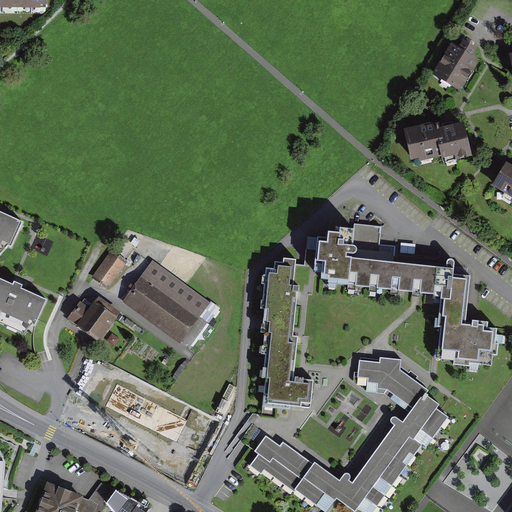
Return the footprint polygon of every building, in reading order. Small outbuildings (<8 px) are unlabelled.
[(437,70),(463,85),(481,55),(472,50),(455,40),(437,70)] [(405,131),(412,158),(420,156),(421,162),(456,153),(457,157),(470,154),(462,124),(455,126),(438,130),(436,123),(405,131)] [(511,197),(511,167),(507,164),(494,187),(511,197)] [(0,248),(7,252),(22,219),(0,208),(0,248)] [(313,232),(310,265),(317,266),(315,279),(323,280),(328,280),(327,287),(355,290),(355,287),(356,284),(418,290),(443,293),(436,359),(443,360),(493,365),(497,327),(465,324),(470,275),(454,273),(454,268),(421,265),(393,262),(395,246),(380,245),(382,228),(335,224),(335,228),(323,227),(323,233),(313,232)] [(97,272),(112,281),(125,260),(111,251),(97,272)] [(261,329),(264,329),(262,352),(269,353),(264,405),(290,407),(290,403),(311,405),(314,379),(294,377),(297,344),(298,340),(290,339),(295,287),(292,286),(295,259),(283,258),(282,264),(274,263),(273,269),(265,268),(261,307),(264,307),(261,329)] [(126,289),(186,330),(205,303),(144,262),(126,289)] [(0,316),(32,331),(47,297),(22,286),(0,275),(0,316)] [(84,324),(100,334),(112,315),(83,298),(72,317),(84,324)] [(259,453),(249,465),(260,473),(264,469),(325,511),(336,497),(338,499),(354,510),(356,506),(364,511),(371,511),(422,442),(425,446),(447,416),(436,407),(438,404),(428,395),(425,393),(428,390),(400,369),(400,359),(379,357),(379,362),(359,360),(353,381),(368,391),(383,393),(397,403),(400,405),(403,407),(409,412),(405,417),(403,420),(399,418),(391,428),(380,443),(376,448),(367,461),(364,465),(354,479),(352,482),(351,481),(350,480),(348,479),(349,476),(343,473),(339,479),(333,475),(314,460),(312,463),(295,450),(283,440),(279,446),(265,435),(254,450),(259,453)] [(81,407),(116,429),(131,406),(96,383),(81,407)] [(151,511),(107,481),(99,507),(105,511),(151,511)] [(52,482),(38,511),(81,511),(87,498),(52,482)]
